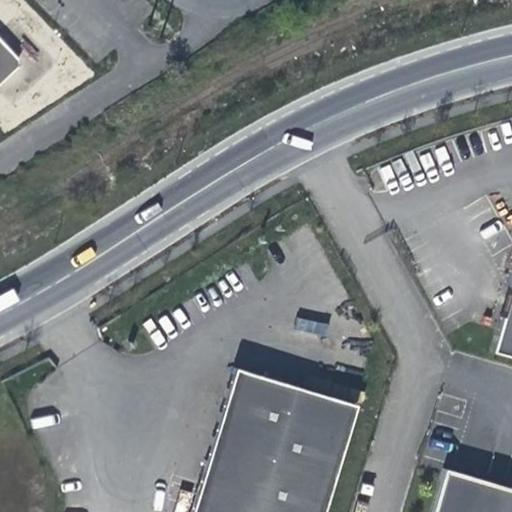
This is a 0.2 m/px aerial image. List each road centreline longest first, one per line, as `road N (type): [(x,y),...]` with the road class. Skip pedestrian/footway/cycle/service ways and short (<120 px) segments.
road 1 (tertiary): [(0,311),(314,123),(511,53)]
road 2 (unknown): [(0,149),(123,73),(126,45),(82,0)]
